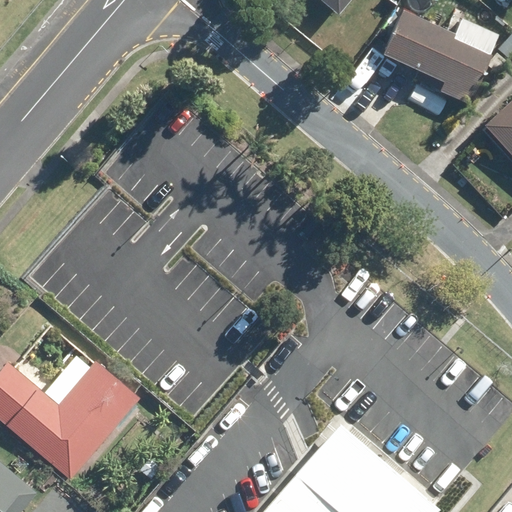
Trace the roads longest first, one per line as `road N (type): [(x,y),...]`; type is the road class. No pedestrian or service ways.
road 1 (residential): [(511,288),(173,0)]
road 2 (residential): [(133,0),(0,148)]
